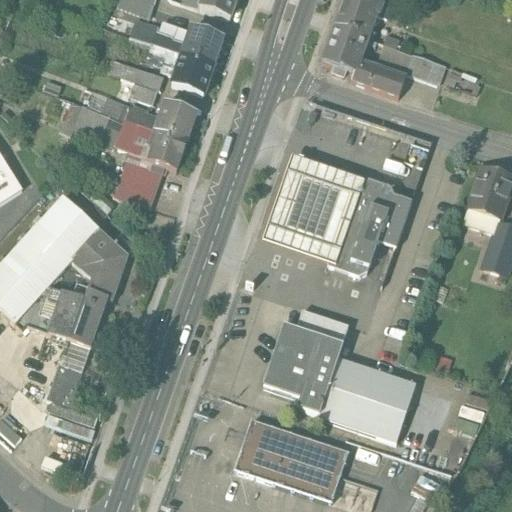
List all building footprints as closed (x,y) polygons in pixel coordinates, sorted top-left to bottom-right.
[(155,0),(126,0),(131,2),(153,9),(155,0)] [(237,0),(187,0),(184,10),(228,26),(237,0)] [(382,10),(352,0),(345,0),(334,31),(367,43),(375,20),(378,21),(382,10)] [(153,9),(131,2),(127,13),(142,19),(149,18),(153,9)] [(154,33),(135,26),(129,44),(132,45),(168,57),(172,45),(173,43),(153,36),(154,33)] [(367,43),(334,31),(321,67),(352,78),(349,87),(365,93),(372,73),(358,68),(365,49),(367,43)] [(223,44),(191,33),(186,50),(172,45),(168,57),(213,73),(223,44)] [(379,47),(367,43),(365,49),(377,53),(379,47)] [(168,57),(132,45),(129,54),(148,60),(146,65),(162,71),(160,76),(175,81),(177,74),(164,69),(168,57)] [(213,73),(168,57),(164,69),(177,74),(175,81),(172,89),(203,100),(213,73)] [(145,76),(136,73),(131,87),(135,88),(156,95),(160,97),(164,86),(144,79),(145,76)] [(405,85),(372,73),(365,93),(398,105),(405,85)] [(156,95),(135,88),(130,102),(151,109),(156,95)] [(72,130),(98,144),(118,107),(94,95),(87,109),(84,108),(72,130)] [(147,117),(125,109),(123,115),(128,117),(124,127),(138,132),(154,137),(155,137),(159,124),(146,119),(147,117)] [(196,120),(165,109),(159,124),(155,137),(186,148),(196,120)] [(138,132),(124,127),(119,142),(129,157),(138,132)] [(155,137),(154,137),(148,152),(152,153),(148,166),(153,168),(151,174),(161,178),(164,172),(175,177),(186,148),(155,137)] [(142,162),(129,157),(121,178),(133,182),(125,204),(148,213),(161,178),(151,174),(153,168),(148,166),(141,164),(142,162)] [(0,161),(0,207),(21,194),(0,161)] [(328,271),(358,185),(292,162),(262,248),(328,271)] [(511,188),(511,186),(480,174),(466,215),(484,221),(486,215),(501,220),(511,188)] [(389,194),(359,183),(358,185),(328,271),(328,273),(358,283),(367,279),(377,249),(395,255),(411,208),(393,202),(389,194)] [(61,203),(0,271),(0,318),(21,338),(26,333),(47,340),(56,316),(40,301),(46,294),(70,268),(98,236),(61,203)] [(127,261),(98,236),(70,268),(90,286),(83,307),(46,294),(40,301),(56,316),(47,340),(89,355),(106,305),(111,307),(127,261)] [(341,352),(283,332),(262,393),(300,405),(296,414),(318,422),(337,365),(341,352)] [(415,392),(337,365),(318,422),(317,424),(395,450),(415,392)] [(81,377),(58,369),(46,405),(69,413),(81,377)] [(346,459),(250,427),(233,478),(329,510),(346,459)]
